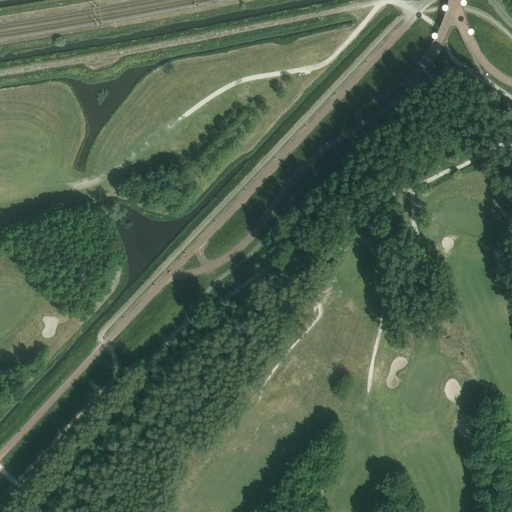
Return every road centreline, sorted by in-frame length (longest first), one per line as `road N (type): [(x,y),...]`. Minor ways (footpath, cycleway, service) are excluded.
road 1 (unknown): [(0,505),(116,376),(102,333),(402,18),(442,7),(476,9),(511,38)]
road 2 (track): [(254,30),(378,5)]
